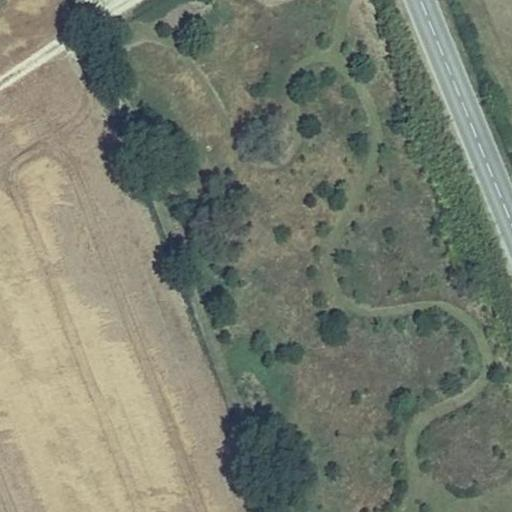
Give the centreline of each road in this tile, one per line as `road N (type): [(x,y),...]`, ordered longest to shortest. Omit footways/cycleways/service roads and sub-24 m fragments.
road 1 (tertiary): [(419,0),(511,224)]
road 2 (track): [(126,0),(0,80)]
